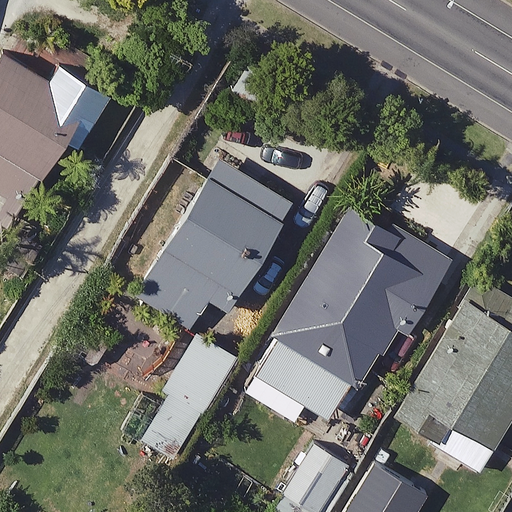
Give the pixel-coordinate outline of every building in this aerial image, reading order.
[(0,217),(25,232),(112,90),(66,58),(54,75),(15,52),(0,76),(0,217)] [(238,306),(249,288),(256,293),(310,203),(303,198),(230,155),(147,292),(196,322),(214,291),(238,306)] [(460,257),(358,197),(258,368),(341,417),(399,318),(418,329),(460,257)] [(511,434),(511,299),(476,278),(398,409),(447,437),(458,418),(505,446),(511,434)] [(242,354),(206,333),(146,435),(182,456),(242,354)] [(354,459),(319,438),(288,489),(323,510),(354,459)]
